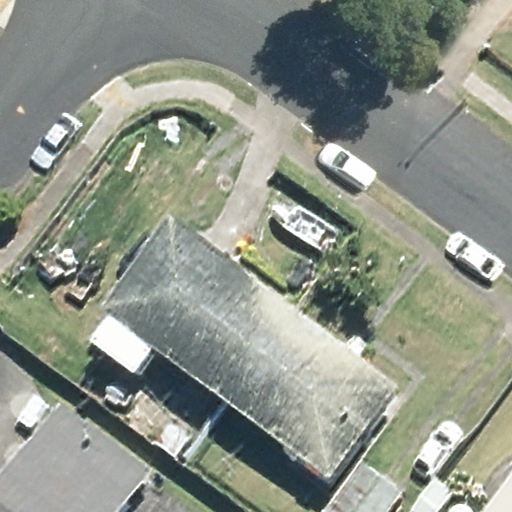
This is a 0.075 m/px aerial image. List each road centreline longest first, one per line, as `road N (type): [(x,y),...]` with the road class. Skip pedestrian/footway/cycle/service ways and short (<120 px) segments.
road 1 (tertiary): [(511,218),(220,0)]
road 2 (residential): [(95,0),(0,128)]
